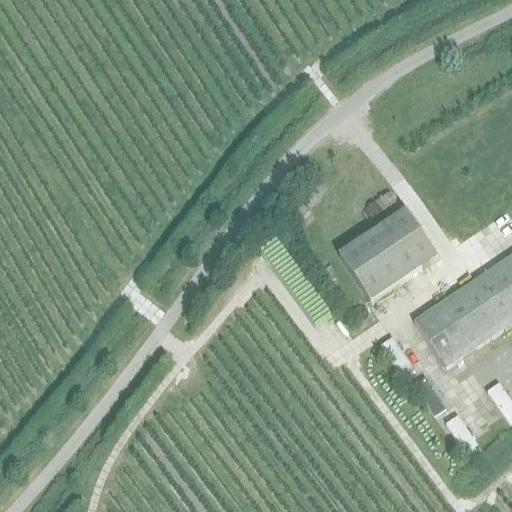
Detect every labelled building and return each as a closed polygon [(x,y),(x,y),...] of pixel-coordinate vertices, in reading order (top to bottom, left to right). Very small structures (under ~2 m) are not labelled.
[(438,262),(436,260),(407,216),(340,260),(371,307),(438,262)] [(446,373),(511,328),(511,260),(414,327),(446,373)] [(381,351),(404,384),(415,376),(393,343),(381,351)] [(413,391),(436,423),(448,416),(425,383),(413,391)] [(488,397),(511,432),(511,431),(511,408),(499,389),(488,397)] [(447,429),(470,464),(481,457),(458,421),(447,429)]
